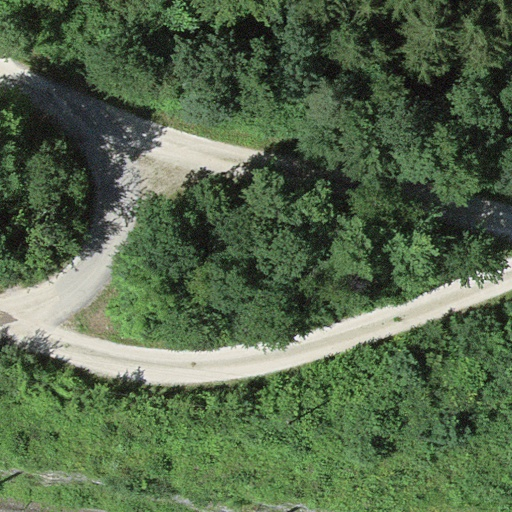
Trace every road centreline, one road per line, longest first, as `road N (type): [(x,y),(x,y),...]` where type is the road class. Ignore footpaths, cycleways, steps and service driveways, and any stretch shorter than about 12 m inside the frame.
road 1 (track): [(511,273),(298,343),(223,358),(104,354),(46,338),(4,314)]
road 2 (track): [(85,119),(511,222)]
road 3 (track): [(0,314),(49,301),(81,277),(105,243),(118,181),(85,119),(0,70)]
